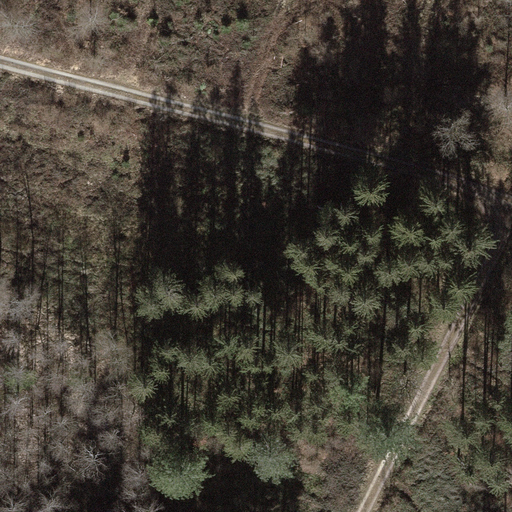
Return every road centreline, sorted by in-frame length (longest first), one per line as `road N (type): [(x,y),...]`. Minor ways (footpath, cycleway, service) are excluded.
road 1 (track): [(0,66),(511,198)]
road 2 (track): [(511,230),(369,511)]
